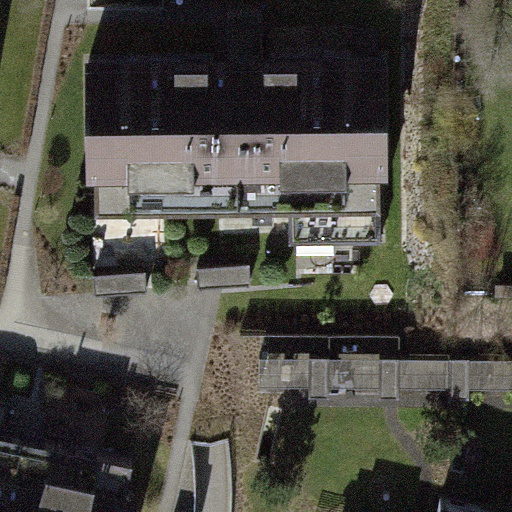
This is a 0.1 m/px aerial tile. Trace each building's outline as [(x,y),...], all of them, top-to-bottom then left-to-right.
[(222,56),(86,58),(88,179),(98,179),(98,210),(293,207),(294,241),(383,239),(381,172),(391,172),(389,53),(222,56)] [(251,263),(199,267),(200,287),(252,282),(251,263)] [(147,270),(95,274),(96,293),(149,289),(147,270)] [(511,357),(261,357),(261,387),(312,387),(312,396),(331,396),(331,386),(381,386),(381,395),(398,395),(398,384),(453,384),(453,396),(471,396),(471,385),(511,385),(511,357)] [(25,408),(0,402),(0,511),(140,511),(152,462),(20,432),(25,408)]
